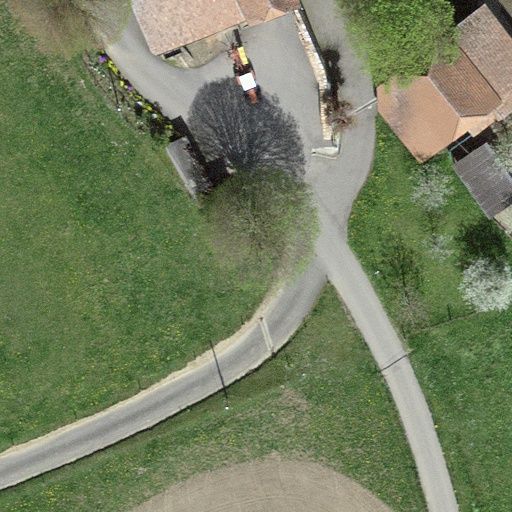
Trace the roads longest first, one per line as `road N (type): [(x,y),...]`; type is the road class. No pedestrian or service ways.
road 1 (track): [(323,240),(292,305),(257,343),(201,383),(0,472)]
road 2 (track): [(115,0),(130,41),(288,175),(323,240)]
road 3 (track): [(323,240),(397,365),(445,511)]
